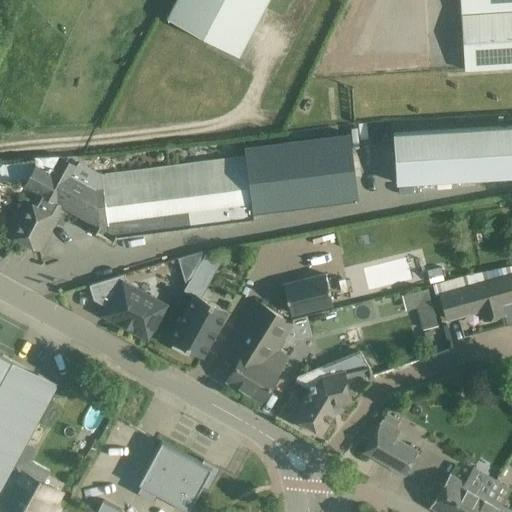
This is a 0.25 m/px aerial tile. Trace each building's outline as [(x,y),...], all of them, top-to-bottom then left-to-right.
[(267,0),(175,0),(167,18),(238,55),(267,0)] [(511,0),(459,0),(460,13),(511,9),(511,0)] [(511,9),(460,13),(463,69),(511,66),(511,9)] [(395,183),(511,175),(511,124),(392,132),(395,183)] [(347,134),(241,148),(242,154),(250,213),(355,199),(347,134)] [(115,237),(251,219),(250,213),(242,154),(85,175),(85,178),(73,171),(72,172),(55,163),(51,171),(35,163),(23,185),(37,193),(61,206),(98,226),(95,232),(113,242),(115,237)] [(37,193),(31,203),(28,202),(9,235),(39,251),(57,217),(55,217),(61,206),(37,193)] [(186,283),(190,282),(200,263),(205,255),(204,254),(203,251),(178,258),(186,283)] [(200,263),(215,271),(220,261),(205,253),(204,254),(205,255),(200,263)] [(446,318),(476,310),(479,309),(483,321),(506,315),(503,305),(511,302),(511,272),(488,279),(485,269),(432,284),(435,296),(440,294),(446,318)] [(123,282),(126,277),(125,272),(90,283),(95,298),(109,306),(105,313),(147,336),(165,305),(123,282)] [(291,316),(334,306),(326,273),(283,283),(291,316)] [(427,288),(401,295),(405,310),(416,307),(422,329),(437,325),(427,288)] [(170,339),(175,341),(172,346),(184,352),(187,348),(202,356),(227,310),(196,293),(170,339)] [(260,400),(277,371),(270,367),(296,325),(256,300),(223,353),(237,362),(227,380),(260,400)] [(0,378),(12,357),(0,350),(0,378)] [(12,357),(0,378),(0,485),(11,466),(57,382),(12,357)] [(342,371),(332,374),(320,365),(297,375),(294,380),(308,389),(292,415),(322,433),(331,417),(330,412),(339,409),(338,404),(350,401),(342,371)] [(398,429),(395,427),(399,420),(386,413),(382,420),(381,419),(363,451),(403,473),(416,450),(394,438),(398,429)] [(161,439),(137,483),(188,511),(212,467),(161,439)] [(428,442),(411,474),(435,486),(452,454),(428,442)] [(53,511),(57,505),(52,502),(58,491),(11,466),(0,485),(0,488),(12,495),(4,510),(7,511),(53,511)] [(439,511),(477,511),(487,496),(449,474),(430,507),(439,511)] [(511,511),(487,496),(477,511),(511,511)] [(119,511),(120,511),(102,502),(95,511),(119,511)]
